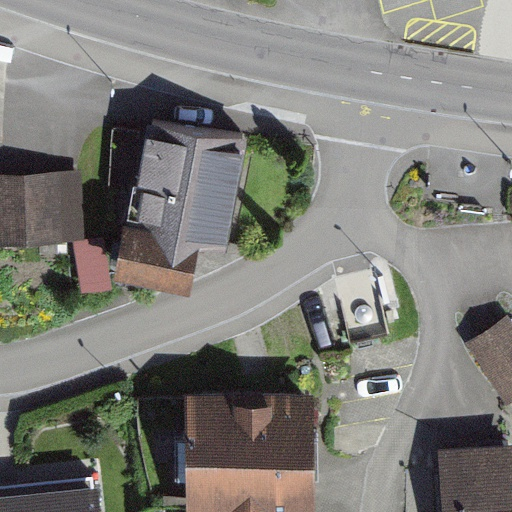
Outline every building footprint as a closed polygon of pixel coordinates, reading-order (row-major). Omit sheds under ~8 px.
[(257,133),(161,119),(146,219),(136,218),(129,263),(206,274),(212,232),(241,236),(257,133)] [(80,167),(1,170),(4,239),(83,236),(80,167)] [(394,335),(377,262),(329,273),(346,346),(394,335)] [(511,312),(478,336),(511,386),(511,312)] [(320,511),(321,390),(199,390),(198,511),(320,511)] [(511,511),(511,442),(447,445),(449,511),(511,511)] [(0,511),(102,511),(99,477),(94,478),(94,473),(0,481),(0,511)]
